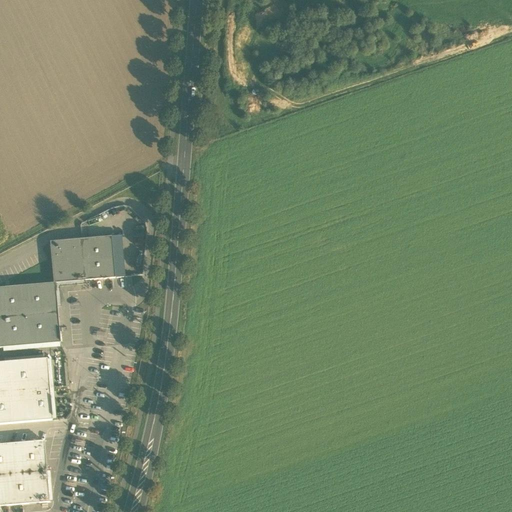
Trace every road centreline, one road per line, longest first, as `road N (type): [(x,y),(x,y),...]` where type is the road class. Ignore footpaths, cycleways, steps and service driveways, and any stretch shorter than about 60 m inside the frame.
road 1 (tertiary): [(132,511),(168,333),(196,0)]
road 2 (track): [(0,250),(164,165),(183,165)]
